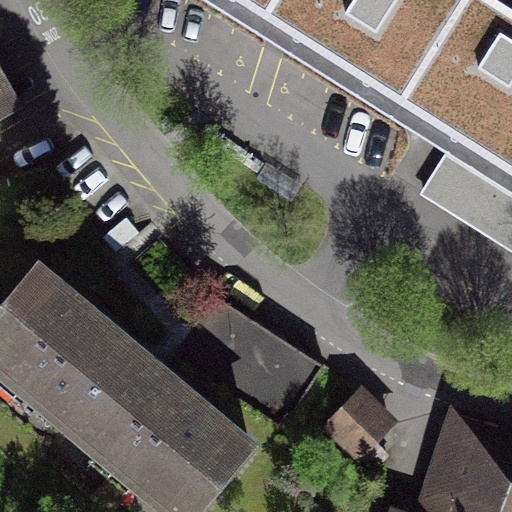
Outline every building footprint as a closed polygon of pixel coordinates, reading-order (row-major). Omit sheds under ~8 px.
[(277,0),(235,0),(265,18),(277,0)] [(277,0),(265,18),(401,104),(465,0),(277,0)] [(511,16),(486,0),(465,0),(401,104),(456,138),(423,191),(511,246),(511,16)] [(0,118),(13,111),(11,108),(2,113),(0,108),(0,118)] [(0,371),(85,442),(149,365),(36,271),(0,314),(0,371)] [(227,299),(218,293),(174,359),(282,429),(325,363),(316,357),(313,361),(305,355),(307,351),(297,345),(295,349),(284,342),(287,338),(277,332),(275,336),(262,327),(264,323),(255,317),(252,321),(243,315),(245,311),(236,305),(233,308),(225,303),(227,299)] [(149,365),(85,442),(168,511),(197,511),(250,449),(149,365)] [(357,393),(325,426),(357,458),(390,424),(357,393)] [(499,511),(503,511),(511,486),(511,443),(466,429),(445,494),(499,511)] [(511,511),(511,486),(503,511),(511,511)] [(499,511),(445,494),(438,511),(411,511),(413,503),(397,497),(392,511),(499,511)]
